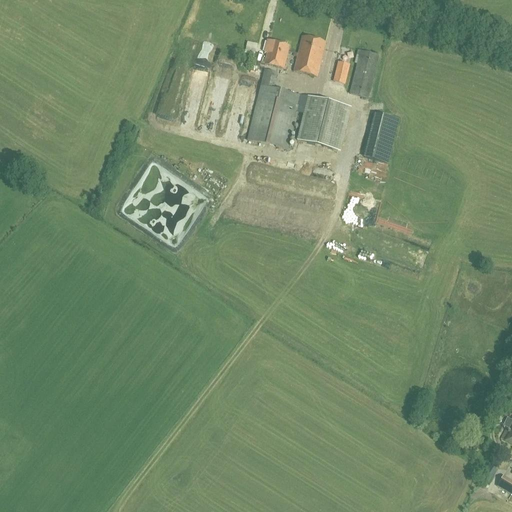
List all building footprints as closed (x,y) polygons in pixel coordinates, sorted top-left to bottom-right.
[(294,72),(317,78),(326,43),(302,37),(294,72)] [(264,64),(283,70),(290,46),(268,40),(264,53),(267,54),(264,64)] [(349,94),(369,99),(380,56),(360,51),(349,94)] [(241,67),(247,69),(250,55),(243,53),(241,67)] [(247,141),(288,151),(301,96),(274,89),(278,73),(264,70),(261,86),(247,141)] [(347,77),(335,75),(333,82),(345,85),(347,77)] [(309,145),(333,150),(340,152),(351,109),(344,107),(320,100),(308,96),(297,142),(309,145)] [(398,121),(375,115),(365,158),(388,163),(398,121)] [(147,204),(160,193),(154,187),(142,198),(147,204)] [(364,196),(362,201),(373,205),(375,199),(364,196)] [(176,197),(170,203),(178,210),(183,204),(176,197)] [(161,212),(158,217),(164,221),(167,216),(161,212)] [(501,440),(511,445),(511,419),(511,421),(507,418),(503,426),(507,428),(501,440)] [(486,474),(482,481),(488,485),(492,478),(486,474)] [(496,487),(511,496),(511,481),(503,477),(496,487)]
